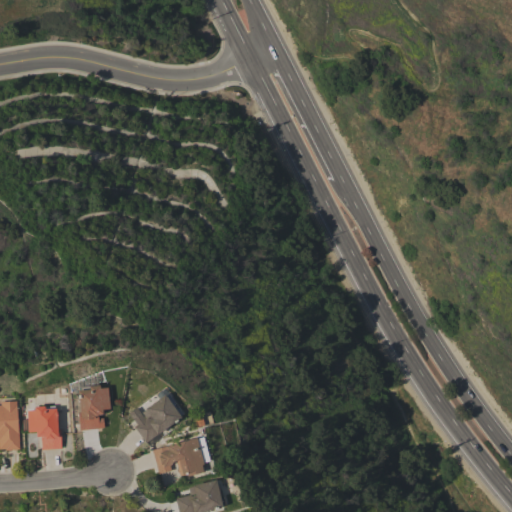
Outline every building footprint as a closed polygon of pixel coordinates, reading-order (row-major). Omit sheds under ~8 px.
[(109,408),(101,409),(102,414),(97,415),(98,419),(102,418),(103,427),(79,430),(77,415),(80,414),(77,390),(79,390),(78,387),(99,385),(99,388),(107,387),(109,408)] [(133,427),(136,425),(128,413),(136,407),(140,413),(145,409),(144,408),(157,399),(154,394),(163,388),(182,414),(179,416),(180,417),(157,434),(160,438),(150,445),(147,441),(145,443),(133,427)] [(0,402),(16,401),(19,449),(5,450),(5,449),(0,449),(0,402)] [(26,410),(34,410),(33,406),(44,406),(54,406),(54,409),(55,408),(57,430),(59,430),(60,448),(41,450),(40,437),(36,437),(35,431),(27,431),(26,410)] [(208,461),(200,437),(195,439),(202,462),(208,461)] [(203,464),(202,464),(204,472),(187,476),(186,474),(179,476),(175,461),(171,462),(169,465),(170,470),(157,474),(151,450),(195,438),(203,464)] [(218,491),(220,490),(222,497),(223,497),(225,504),(221,505),(222,507),(202,511),(177,511),(174,499),(189,495),(187,488),(192,486),(192,485),(215,479),(218,491)]
